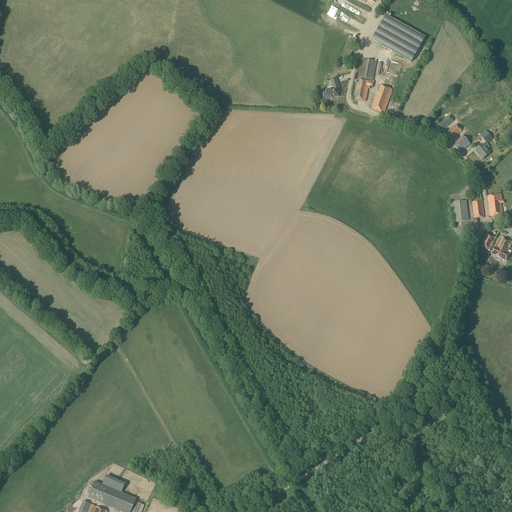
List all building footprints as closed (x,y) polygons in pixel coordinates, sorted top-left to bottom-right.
[(341,19),(351,24),(353,20),(344,14),(341,19)] [(386,16),(373,40),(412,62),(425,38),(386,16)] [(372,88),(374,83),(372,82),(376,63),(361,60),(354,100),(366,102),(368,87),(372,88)] [(324,101),(339,97),(337,89),(339,89),(336,78),(330,80),(332,87),(328,88),(328,90),(321,92),(324,101)] [(384,114),(392,90),(380,86),(371,109),(384,114)] [(456,109),(460,113),(469,108),(471,106),(474,104),(486,91),(485,88),(473,94),(470,92),(467,95),(463,97),(458,103),(454,106),(456,109)] [(467,127),(492,107),(489,103),(486,106),(484,103),(462,121),(467,127)] [(443,130),(453,122),(449,116),(438,125),(443,130)] [(451,140),(462,132),(456,125),(446,133),(451,140)] [(487,144),(492,139),(486,132),(480,136),(487,144)] [(463,136),(454,144),(461,152),(470,145),(463,136)] [(482,145),(475,151),(483,160),(490,154),(486,150),(490,148),(487,144),(484,147),(482,145)] [(502,201),(501,195),(487,197),(490,217),(502,216),(501,204),(504,204),(504,201),(502,201)] [(469,221),(466,201),(453,203),(455,223),(461,222),(462,232),(478,230),(477,220),(469,221)] [(475,219),(484,218),(482,202),(472,203),(475,219)] [(490,251),(496,239),(486,235),(480,247),(490,251)] [(509,251),(511,243),(511,242),(502,238),(496,249),(494,248),(491,255),(506,262),(509,255),(507,254),(509,251)] [(102,485),(100,484),(94,482),(88,498),(102,504),(120,511),(130,511),(136,500),(121,493),(124,484),(106,476),(102,485)] [(106,511),(96,507),(83,502),(78,511),(106,511)] [(141,511),(144,506),(136,503),(132,511),(141,511)]
